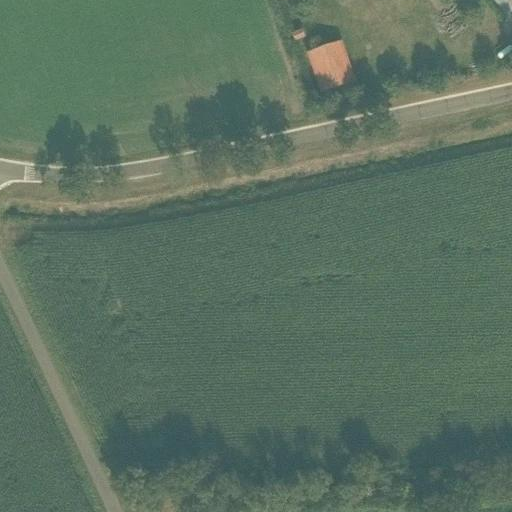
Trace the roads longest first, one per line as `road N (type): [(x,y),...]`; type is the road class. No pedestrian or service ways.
road 1 (unclassified): [(511,95),(97,176),(0,170)]
road 2 (unclassified): [(114,511),(0,264)]
